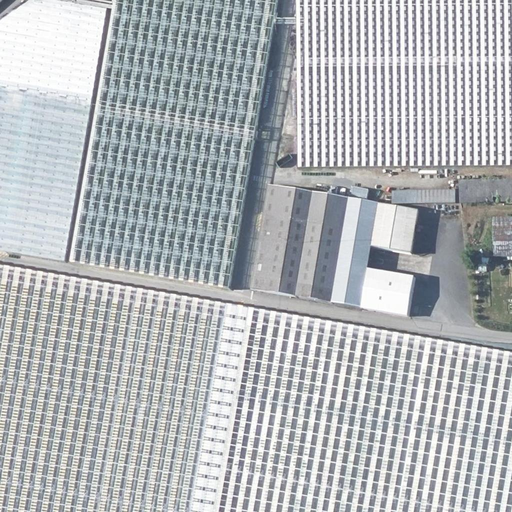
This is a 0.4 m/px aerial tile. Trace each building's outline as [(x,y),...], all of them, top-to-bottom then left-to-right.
[(0,250),(66,262),(110,13),(40,0),(38,0),(0,27),(0,250)] [(282,0),(121,0),(75,264),(232,291),(282,0)] [(511,0),(295,0),(298,169),(511,165),(511,0)] [(511,178),(462,181),(461,202),(511,200),(511,178)] [(344,201),(274,189),(270,189),(251,293),(361,312),(372,250),(380,208),(366,205),(362,205),(350,203),(352,195),(345,195),(344,201)] [(459,191),(395,190),(395,207),(408,207),(408,204),(459,204),(459,191)] [(411,257),(419,215),(380,208),(372,250),(411,257)] [(511,218),(496,219),(497,236),(498,258),(511,257),(511,218)] [(0,511),(192,511),(228,306),(0,265),(0,511)] [(511,511),(511,352),(228,306),(192,511),(511,511)]
